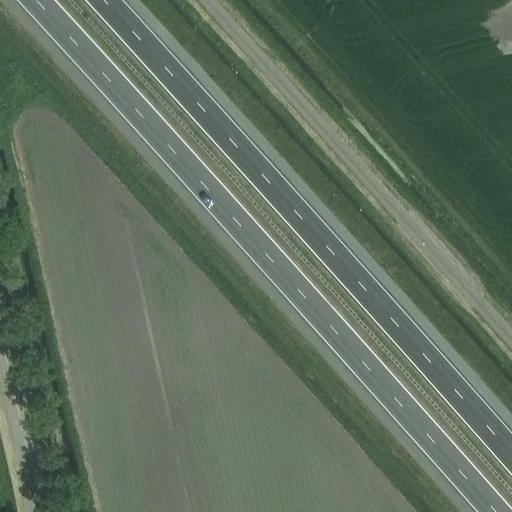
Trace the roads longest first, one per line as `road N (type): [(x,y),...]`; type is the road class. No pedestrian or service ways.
road 1 (motorway): [(25,0),(490,511)]
road 2 (motorway): [(511,446),(113,0)]
road 3 (unclassified): [(511,337),(206,0)]
road 4 (unclassified): [(37,511),(0,347)]
